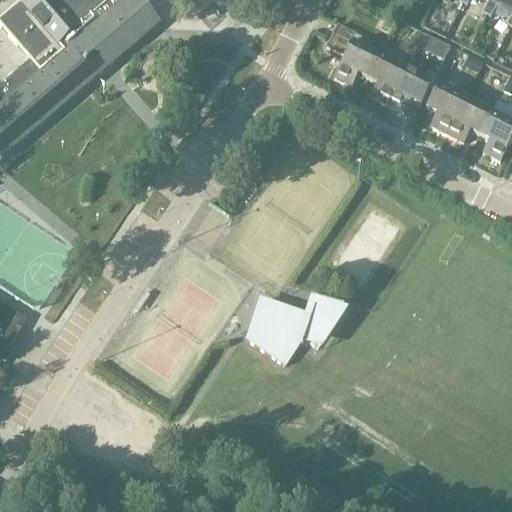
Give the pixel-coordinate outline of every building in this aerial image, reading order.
[(0,162),(1,162),(158,27),(159,26),(137,1),(136,0),(23,0),(0,20),(0,29),(28,62),(10,78),(0,86),(0,162)] [(493,5),(495,0),(483,0),(489,3),(483,15),(490,19),(496,7),(493,5)] [(511,0),(495,0),(493,5),(496,7),(511,14),(511,16),(507,27),(511,29),(511,0)] [(366,83),(378,59),(351,46),(355,38),(336,29),(325,50),(344,60),(333,82),(350,90),(357,78),(366,83)] [(386,109),(405,73),(378,59),(366,83),(375,88),(370,100),(386,109)] [(405,73),(386,109),(403,117),(409,105),(419,110),(432,87),(405,73)] [(446,139),(464,103),(437,89),(425,113),(435,118),(429,130),(446,139)] [(478,140),(491,116),(464,103),(446,139),(463,147),(469,135),(478,140)] [(511,127),(491,116),(478,140),(488,145),(482,157),(499,166),(511,139),(511,127)] [(311,300),(304,317),(310,320),(311,320),(303,342),(302,345),(322,351),(348,312),(311,300)] [(247,341),(246,343),(284,369),(299,347),(301,348),(302,345),(303,342),(311,320),(310,320),(304,317),(273,307),(262,303),(249,343),(247,341)] [(0,365),(9,350),(26,322),(0,306),(0,365)]
